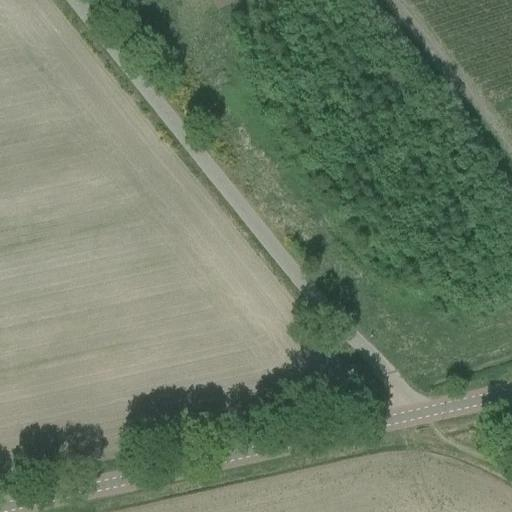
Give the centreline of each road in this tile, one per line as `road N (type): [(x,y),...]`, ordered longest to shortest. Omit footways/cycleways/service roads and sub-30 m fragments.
road 1 (unclassified): [(74,0),(231,200),(400,395),(408,416)]
road 2 (unclassified): [(0,508),(408,416)]
